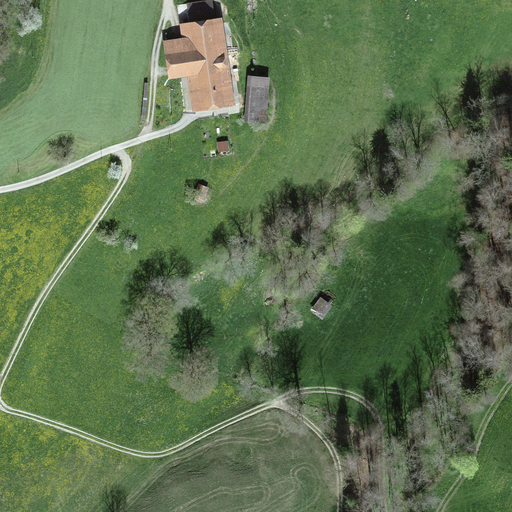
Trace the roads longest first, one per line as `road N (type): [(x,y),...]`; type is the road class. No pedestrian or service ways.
road 1 (track): [(351,511),(360,482),(304,414),(277,407),(249,412),(172,451),(138,458),(0,408)]
road 2 (track): [(0,376),(48,283),(119,186),(124,154),(111,149)]
road 3 (track): [(145,139),(164,0)]
